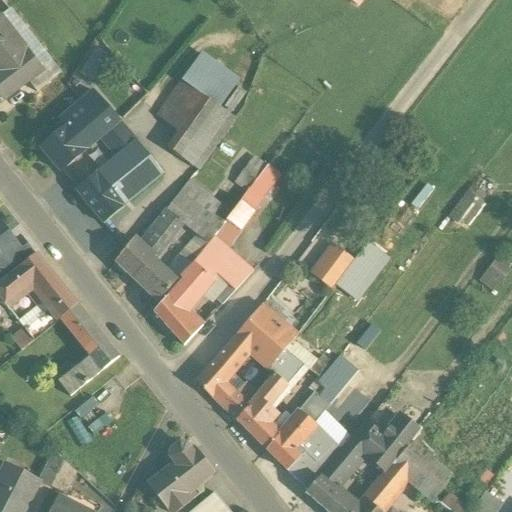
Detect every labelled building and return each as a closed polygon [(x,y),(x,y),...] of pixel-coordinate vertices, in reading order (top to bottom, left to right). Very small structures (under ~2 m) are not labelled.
[(40,69),(0,19),(0,96),(4,101),(27,82),(41,70),(40,69)] [(238,84),(200,57),(182,82),(220,109),(238,84)] [(49,62),(40,69),(41,70),(27,82),(36,94),(60,75),(49,62)] [(220,109),(182,82),(156,118),(179,134),(167,150),(198,172),(235,120),(220,109)] [(65,128),(40,150),(60,174),(101,139),(118,124),(92,93),(59,121),(65,128)] [(118,124),(101,139),(116,158),(135,143),(118,124)] [(116,158),(98,173),(125,206),(162,175),(135,143),(116,158)] [(266,167),(253,158),(243,173),(256,181),(264,169),(266,167)] [(277,178),(264,169),(256,181),(269,190),(277,178)] [(97,172),(75,190),(104,225),(125,207),(125,206),(98,173),(97,172)] [(256,181),(243,173),(228,195),(240,204),(256,181)] [(269,190),(256,181),(240,204),(251,212),(253,213),(269,190)] [(221,208),(189,183),(171,206),(187,218),(183,224),(197,235),(198,236),(208,224),(221,208)] [(469,193),(449,219),(457,225),(473,204),(471,202),(475,198),(469,193)] [(251,212),(240,204),(236,210),(247,218),(251,212)] [(139,246),(132,241),(114,264),(157,305),(167,294),(176,283),(170,277),(164,273),(152,262),(183,224),(187,218),(171,206),(139,246)] [(198,236),(197,235),(184,251),(185,261),(192,266),(193,264),(194,264),(214,237),(218,232),(208,224),(198,236)] [(0,227),(0,263),(23,245),(19,240),(13,244),(0,227)] [(242,261),(214,237),(194,264),(213,280),(216,276),(223,282),(242,261)] [(23,245),(0,263),(0,273),(5,280),(19,270),(19,269),(33,258),(23,245)] [(351,298),(382,257),(368,246),(337,287),(351,298)] [(351,262),(331,247),(310,275),(330,290),(351,262)] [(62,288),(36,255),(33,258),(19,269),(19,270),(5,280),(0,284),(0,300),(5,307),(21,293),(25,297),(35,289),(46,302),(62,288)] [(511,273),(511,265),(505,259),(483,286),(495,295),(511,273)] [(185,261),(170,277),(176,283),(192,266),(185,261)] [(242,261),(223,282),(226,285),(234,292),(253,272),(242,261)] [(176,283),(167,294),(186,311),(213,280),(194,264),(192,266),(176,283)] [(226,285),(214,298),(222,306),(234,292),(226,285)] [(62,288),(46,302),(51,309),(53,308),(55,310),(69,297),(62,288)] [(167,294),(157,305),(147,315),(183,348),(202,326),(186,311),(167,294)] [(77,307),(69,297),(55,310),(53,308),(51,309),(60,320),(77,307)] [(87,320),(77,307),(60,320),(70,333),(87,320)] [(261,307),(234,338),(249,352),(258,361),(284,327),(261,307)] [(51,309),(24,331),(33,342),(60,320),(51,309)] [(87,320),(70,333),(89,357),(76,367),(89,383),(118,359),(87,320)] [(284,327),(258,361),(267,370),(268,371),(284,351),(293,341),(296,337),(284,327)] [(234,338),(196,383),(211,397),(223,383),(249,352),(234,338)] [(311,355),(293,341),(284,351),(302,365),(311,355)] [(258,361),(249,352),(223,383),(225,384),(236,394),(248,406),(247,407),(248,408),(236,422),(254,440),(266,425),(268,427),(278,414),(270,407),(304,367),(302,365),(284,351),(268,371),(267,370),(258,361)] [(321,358),(311,371),(321,380),(321,379),(323,380),(333,367),(321,358)] [(354,369),(339,358),(333,367),(347,378),(354,369)] [(76,367),(58,382),(71,397),(89,383),(76,367)] [(333,367),(323,380),(321,379),(321,380),(318,383),(326,390),(320,398),(329,406),(350,380),(347,378),(333,367)] [(223,383),(211,397),(222,408),(236,394),(225,384),(223,383)] [(236,394),(222,408),(234,421),(247,407),(248,406),(236,394)] [(316,394),(300,413),(314,425),(329,406),(320,398),(316,394)] [(279,435),(265,451),(287,472),(305,453),(300,448),(317,428),(314,425),(300,413),(298,412),(279,435)] [(383,439),(368,458),(386,473),(392,465),(393,466),(411,445),(420,434),(400,418),(383,439)] [(266,425),(254,440),(265,451),(279,435),(268,427),(266,425)] [(307,492),(305,495),(325,511),(329,511),(343,496),(342,496),(345,491),(337,484),(363,454),(379,436),(363,425),(341,452),(307,492)] [(317,428),(300,448),(305,453),(323,433),(317,428)] [(323,433),(305,453),(287,472),(307,492),(341,452),(323,433)] [(432,444),(420,434),(411,445),(423,455),(432,444)] [(379,436),(363,454),(368,458),(383,439),(379,436)] [(185,446),(180,445),(171,453),(170,457),(176,464),(149,486),(167,509),(184,496),(212,475),(193,451),(190,453),(185,446)] [(411,445),(393,466),(408,479),(419,488),(437,466),(423,455),(411,445)] [(52,451),(37,481),(50,488),(64,461),(52,451)] [(64,461),(50,488),(66,496),(77,474),(64,461)] [(386,473),(374,487),(390,500),(408,479),(393,466),(392,465),(386,473)] [(437,466),(419,488),(433,499),(450,477),(437,466)] [(22,511),(37,484),(6,467),(0,479),(0,511),(22,511)] [(357,508),(354,511),(382,511),(391,501),(390,500),(374,487),(357,508)] [(228,511),(214,494),(191,511),(228,511)] [(470,511),(450,494),(441,504),(450,511),(470,511)] [(184,496),(167,509),(169,511),(178,511),(190,503),(184,496)] [(343,496),(329,511),(354,511),(357,508),(343,496)] [(85,511),(59,499),(52,511),(85,511)]
